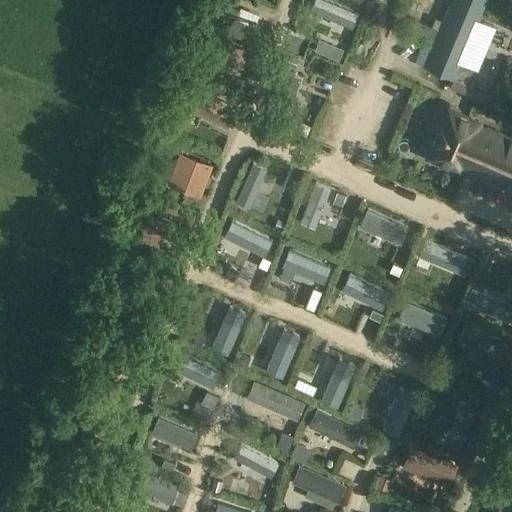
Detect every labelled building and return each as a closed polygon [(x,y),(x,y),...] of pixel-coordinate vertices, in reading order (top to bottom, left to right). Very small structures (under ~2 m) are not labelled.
[(358,13),(323,0),(315,0),(310,13),(351,29),(358,13)] [(478,69),(468,65),(470,60),(463,57),(486,0),(452,0),(444,20),(435,16),(432,25),(416,18),(411,29),(434,38),(438,28),(440,29),(425,64),(454,77),(454,78),(451,87),(485,101),(489,92),(486,91),(472,85),(478,69)] [(220,16),(216,29),(258,45),(263,32),(220,16)] [(249,70),(254,56),(215,41),(210,56),(249,70)] [(303,80),(287,74),(271,115),(286,122),(303,80)] [(183,111),(226,130),(232,117),(189,98),(183,111)] [(428,156),(460,170),(461,167),(511,188),(511,138),(479,124),(480,122),(448,108),(428,156)] [(212,160),(178,149),(172,165),(207,176),(212,160)] [(238,198),(253,203),(267,164),(252,158),(238,198)] [(299,218),(317,225),(331,185),(313,179),(299,218)] [(137,192),(113,252),(180,275),(203,215),(137,192)] [(276,194),(269,224),(286,228),(294,199),(276,194)] [(368,206),(361,224),(403,239),(410,221),(368,206)] [(233,218),(225,236),(264,253),(272,235),(233,218)] [(354,258),(366,261),(374,236),(362,232),(354,258)] [(425,235),(418,253),(463,269),(469,251),(425,235)] [(289,246),(282,266),(322,280),(329,260),(289,246)] [(94,301),(91,311),(158,334),(172,296),(180,275),(113,252),(94,301)] [(348,271),(343,288),(380,300),(386,283),(348,271)] [(419,281),(415,292),(431,297),(435,286),(419,281)] [(511,297),(475,284),(469,301),(511,317),(511,297)] [(405,297),(398,315),(439,330),(446,311),(405,297)] [(209,342),(227,350),(246,309),(228,301),(209,342)] [(465,322),(459,339),(500,353),(506,336),(465,322)] [(284,325),(265,368),(280,375),(299,331),(284,325)] [(134,334),(119,329),(105,374),(120,379),(134,334)] [(180,347),(173,367),(213,382),(221,363),(180,347)] [(340,353),(322,395),(338,402),(356,360),(340,353)] [(69,371),(46,432),(113,455),(132,402),(135,394),(69,371)] [(125,376),(124,379),(120,389),(131,392),(135,380),(125,376)] [(255,378),(247,396),(297,419),(305,401),(255,378)] [(382,424),(400,431),(417,387),(399,380),(382,424)] [(459,403),(442,440),(456,446),(472,409),(459,403)] [(318,406),(310,423),(353,444),(362,427),(318,406)] [(157,413),(152,430),(192,444),(198,427),(157,413)] [(422,418),(413,439),(435,448),(444,427),(422,418)] [(46,432),(27,485),(95,508),(95,506),(113,455),(46,432)] [(240,441),(233,455),(272,473),(278,458),(240,441)] [(408,443),(401,462),(446,479),(453,461),(408,443)] [(301,462),(293,481),(336,500),(344,481),(301,462)] [(135,472),(130,487),(173,499),(177,483),(135,472)] [(218,498),(213,511),(263,511),(264,511),(218,498)] [(511,511),(511,504),(496,499),(491,511),(511,511)] [(39,511),(70,511),(45,501),(39,511)] [(414,511),(388,503),(385,511),(414,511)]
